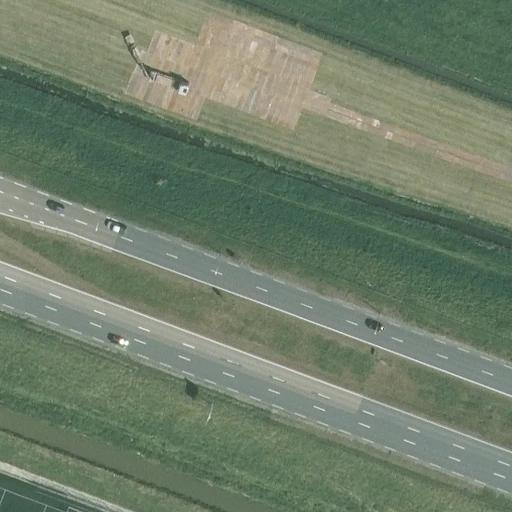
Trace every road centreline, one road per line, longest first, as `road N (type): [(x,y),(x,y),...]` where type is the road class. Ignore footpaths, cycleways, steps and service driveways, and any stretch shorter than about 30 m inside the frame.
road 1 (primary): [(511,383),(0,192)]
road 2 (primary): [(0,283),(511,474)]
